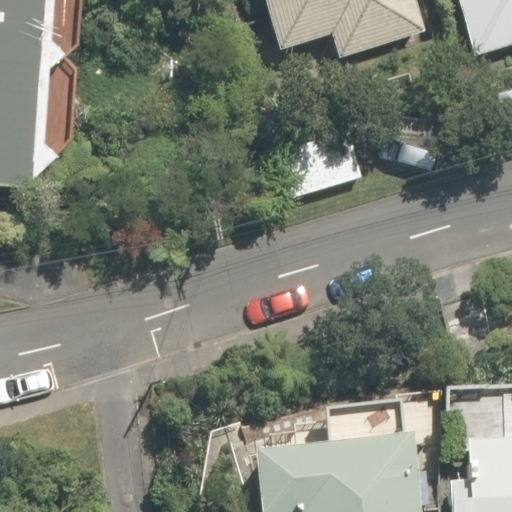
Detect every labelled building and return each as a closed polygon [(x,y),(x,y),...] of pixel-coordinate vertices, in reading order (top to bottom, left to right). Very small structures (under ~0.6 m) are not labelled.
[(0,0),(0,189),(28,191),(29,184),(54,161),(41,148),(45,77),(59,62),(46,49),(49,0),(0,0)] [(329,35),(337,59),(422,32),(412,0),(261,0),(277,51),(329,35)] [(511,0),(454,0),(472,58),(511,45),(511,0)] [(511,92),(476,102),(487,147),(511,140),(511,92)] [(271,157),(285,201),(309,193),(360,178),(347,134),(309,146),(271,157)] [(440,304),(450,341),(492,329),(482,292),(440,304)] [(419,511),(419,509),(425,508),(421,475),(414,475),(410,436),(250,454),(256,511),(419,511)] [(445,483),(446,511),(511,511),(511,437),(465,440),(464,440),(466,482),(465,482),(445,483)]
